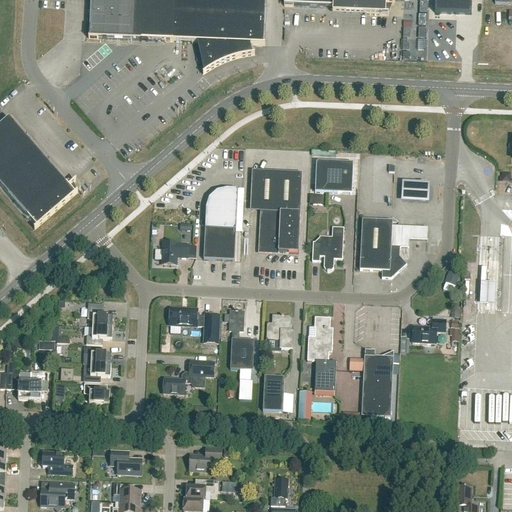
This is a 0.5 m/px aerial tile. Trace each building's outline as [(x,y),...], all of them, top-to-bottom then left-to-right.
[(246,58),(255,57),(255,56),(252,56),(250,46),(265,47),(265,46),(264,46),(265,0),(90,0),(90,29),(89,29),(89,39),(88,39),(88,40),(197,44),(204,75),(203,76),(206,74),(209,72),(214,69),(216,68),(219,67),(224,64),(227,63),(235,60),(242,59),(246,58)] [(284,8),(333,10),(333,15),(388,17),(388,16),(386,16),(386,6),(394,6),(394,5),(386,5),(386,1),(376,1),(375,0),(285,0),(285,7),(284,7),(284,8)] [(471,16),(472,0),(435,0),(435,15),(471,16)] [(0,181),(35,150),(9,120),(0,127),(0,181)] [(0,186),(28,218),(66,185),(35,150),(0,181),(0,186)] [(352,196),(353,165),(316,163),(315,194),(352,196)] [(299,255),(302,175),(252,173),(251,203),(261,204),(259,245),(266,254),(299,255)] [(66,185),(28,218),(28,219),(36,229),(34,231),(78,194),(77,193),(75,195),(66,185)] [(427,207),(428,188),(400,186),(399,205),(427,207)] [(241,263),(244,192),(227,192),(217,194),(210,201),(206,210),(206,221),(204,262),(241,263)] [(409,250),(409,242),(427,242),(428,230),(398,229),(392,228),(393,223),(362,222),(360,272),(382,273),(382,280),(391,281),(407,267),(399,259),(400,250),(409,250)] [(313,244),(312,264),(320,264),(320,259),(324,259),(324,269),(325,272),(327,273),(330,273),(332,272),(334,270),(334,262),(342,262),(344,230),(332,230),(332,239),(328,239),(320,239),(320,242),(317,245),(313,244)] [(188,261),(189,247),(178,246),(178,245),(163,245),(162,267),(177,268),(177,260),(188,261)] [(450,272),(447,281),(456,284),(459,275),(450,272)] [(477,305),(491,305),(491,284),(477,284),(477,305)] [(93,330),(113,331),(113,319),(104,319),(104,307),(88,306),(87,321),(93,322),(93,330)] [(205,322),(197,321),(198,312),(170,311),(170,328),(171,328),(180,328),(197,329),(205,329),(204,346),(218,346),(219,318),(205,318),(205,322)] [(243,334),(244,314),(230,314),(230,317),(225,317),(224,324),(230,324),(229,333),(233,334),(233,342),(232,341),(230,372),(240,372),(239,382),(240,382),(239,402),(252,403),(252,383),(251,383),(251,373),(253,373),(254,343),(239,342),(239,334),(243,334)] [(293,351),(293,333),(290,333),(291,319),(273,318),(272,326),(267,326),(266,351),(268,353),(281,354),(281,351),(293,351)] [(332,355),(333,334),(330,331),(330,320),(315,320),(314,330),(314,331),(315,331),(316,331),(315,339),(308,339),(307,363),(316,364),(314,394),(335,395),(336,364),(328,364),(329,355),(332,355)] [(445,335),(446,323),(433,322),(432,330),(413,329),(412,345),(436,346),(436,334),(445,335)] [(112,342),(113,331),(93,330),(92,337),(87,338),(86,347),(102,348),(103,342),(112,342)] [(407,340),(400,339),(398,357),(405,358),(407,340)] [(84,358),(83,367),(85,367),(91,367),(111,368),(111,357),(102,356),(102,350),(84,349),(84,358)] [(361,418),(390,420),(394,355),(383,359),(364,358),(361,418)] [(18,402),(30,403),(31,375),(20,374),(19,377),(14,376),(14,364),(7,364),(7,376),(6,392),(19,393),(18,402)] [(164,381),(163,396),(184,398),(185,385),(191,386),(194,390),(204,391),(205,380),(213,380),(214,365),(204,364),(190,364),(190,375),(186,375),(182,378),(182,382),(164,381)] [(101,379),(110,380),(111,368),(91,367),(85,367),(84,385),(101,385),(101,379)] [(31,375),(30,403),(41,403),(41,394),(48,394),(48,376),(31,375)] [(283,414),(284,380),(265,379),(263,413),(283,414)] [(109,406),(110,395),(100,394),(100,387),(84,387),(84,396),(89,398),(89,405),(109,406)] [(225,393),(227,399),(234,397),(232,391),(225,393)] [(221,466),(222,452),(206,451),(206,458),(190,457),(189,474),(211,475),(212,466),(221,466)] [(233,451),(224,451),(224,459),(233,459),(233,451)] [(72,478),(73,468),(64,467),(64,457),(52,457),(52,455),(43,454),(41,456),(41,463),(43,463),(43,470),(52,470),(51,477),(72,478)] [(141,478),(142,462),(129,461),(129,454),(111,454),(111,468),(118,469),(117,477),(141,478)] [(287,501),(288,482),(275,481),(274,500),(271,500),(270,508),(277,508),(284,509),(285,500),(287,501)] [(203,502),(205,502),(205,494),(214,494),(214,482),(199,482),(199,489),(187,488),(186,501),(203,502)] [(74,502),(75,487),(52,486),(52,492),(42,491),(41,509),(50,510),(52,508),(55,511),(60,511),(62,510),(65,510),(65,501),(74,502)] [(120,504),(140,505),(141,493),(127,493),(128,487),(129,487),(114,486),(113,498),(120,498),(120,504)] [(477,511),(478,509),(471,509),(471,491),(469,491),(469,489),(458,488),(456,511),(477,511)] [(186,501),(184,501),(183,511),(202,511),(203,502),(186,501)]
